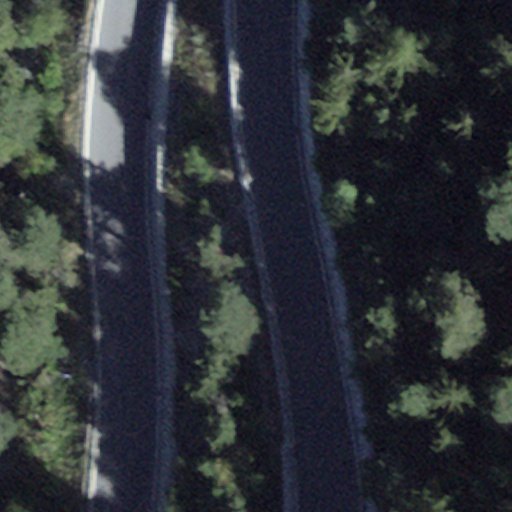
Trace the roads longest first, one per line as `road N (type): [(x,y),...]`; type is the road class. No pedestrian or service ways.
road 1 (tertiary): [(266,0),(271,140),(329,511)]
road 2 (tertiary): [(120,511),(126,324),(115,156),(129,0)]
